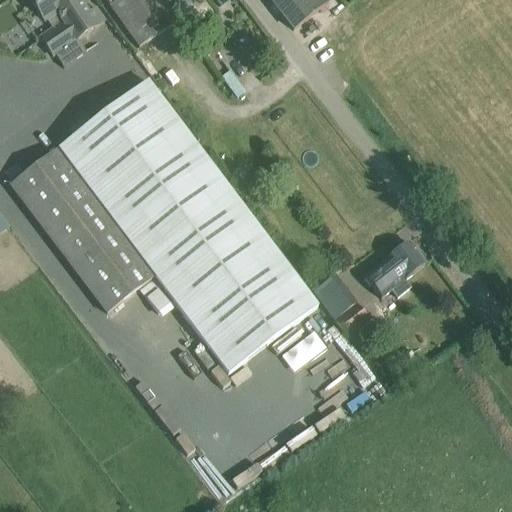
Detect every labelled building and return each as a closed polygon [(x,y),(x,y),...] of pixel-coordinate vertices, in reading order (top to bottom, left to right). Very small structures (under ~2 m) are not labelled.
[(92,15),(80,0),(29,0),(44,23),(56,15),(64,26),(42,40),(54,57),(57,54),(61,60),(59,62),(65,69),(87,54),(78,40),(104,23),(96,12),(92,15)] [(105,0),(111,7),(110,8),(139,49),(177,23),(161,0),(105,0)] [(189,13),(190,0),(174,0),(173,11),(189,13)] [(268,0),(293,32),(327,6),(322,0),(268,0)] [(243,91),(229,73),(221,79),(235,97),(243,91)] [(317,309),(148,84),(11,188),(107,316),(139,292),(162,322),(176,311),(226,378),(317,309)] [(0,237),(8,232),(10,231),(0,215),(0,237)] [(399,279),(403,284),(425,267),(423,263),(424,260),(420,256),(417,256),(408,244),(386,262),(389,266),(367,283),(377,296),(399,279)] [(357,308),(342,319),(353,334),(361,345),(362,344),(355,334),(369,323),(357,308)]
